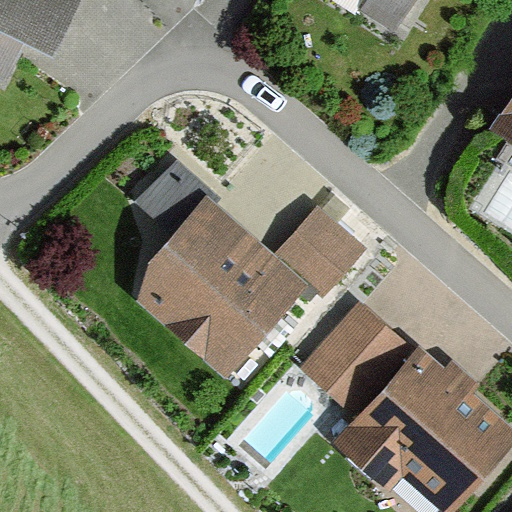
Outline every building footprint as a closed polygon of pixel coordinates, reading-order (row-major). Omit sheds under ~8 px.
[(97,0),(0,0),(0,82),(16,90),(39,40),(72,55),(97,0)] [(350,0),(349,2),(413,37),(434,0),(350,0)] [(511,135),(511,92),(491,118),(511,135)] [(145,292),(242,382),(364,252),(321,212),(278,258),(178,164),(140,205),(186,248),(145,292)] [(411,482),(444,511),(471,511),(511,466),(511,436),(363,305),(304,372),(365,427),(344,451),(397,498),(411,482)]
